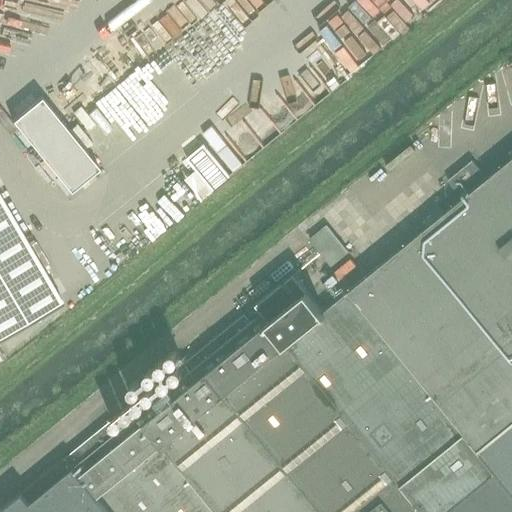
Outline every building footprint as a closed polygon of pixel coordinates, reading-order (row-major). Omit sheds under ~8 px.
[(122,86),(134,103),(145,96),(133,79),(122,86)] [(70,191),(99,168),(41,97),(12,120),(70,191)] [(511,511),(511,156),(322,312),(292,275),(254,306),(261,314),(250,323),(243,314),(179,367),(186,374),(116,431),(108,421),(0,509),(0,511),(511,511)] [(472,160),(448,179),(457,190),(481,171),(472,160)] [(16,174),(34,196),(49,184),(31,162),(16,174)] [(0,339),(63,303),(0,195),(0,339)] [(157,195),(138,211),(160,237),(179,221),(157,195)]
